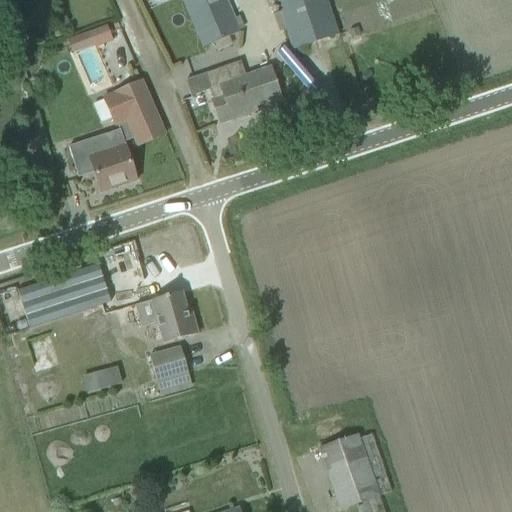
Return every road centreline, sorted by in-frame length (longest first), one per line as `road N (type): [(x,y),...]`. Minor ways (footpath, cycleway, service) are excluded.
road 1 (unclassified): [(294,511),(203,198)]
road 2 (tertiary): [(203,198),(511,97)]
road 3 (tertiary): [(0,263),(203,198)]
road 4 (track): [(203,198),(125,0)]
